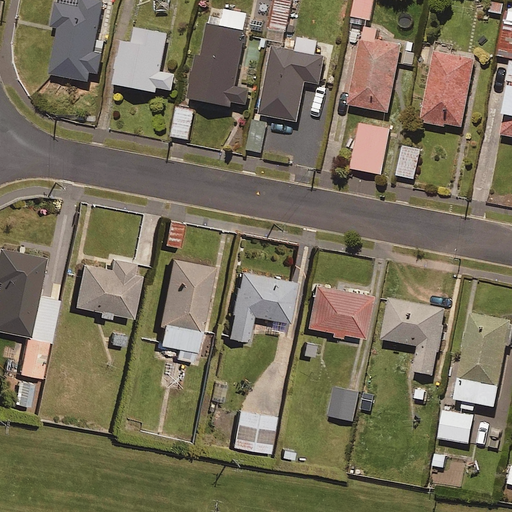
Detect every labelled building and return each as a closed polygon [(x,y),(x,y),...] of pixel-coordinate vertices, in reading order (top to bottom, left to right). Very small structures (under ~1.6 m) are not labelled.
[(104,0),(81,0),(80,5),(56,0),(55,0),(51,23),(60,25),(51,71),(89,78),(91,68),(99,70),(103,50),(95,49),(104,0)] [(295,0),(278,0),(273,28),(289,31),(295,0)] [(374,0),(355,0),(353,13),(371,17),(374,0)] [(212,4),(190,94),(228,104),(230,97),(247,102),(251,87),(235,83),(246,41),(242,40),(249,13),(212,4)] [(511,10),(506,9),(496,51),(511,54),(511,10)] [(120,37),(113,83),(157,90),(158,84),(174,87),(176,71),(162,69),(169,28),(137,23),(134,39),(120,37)] [(379,27),(364,24),(350,102),(390,109),(402,42),(377,38),(379,27)] [(316,52),(318,42),(302,39),(300,49),(274,44),(261,111),(299,119),(306,78),(320,81),(326,54),(316,52)] [(476,55),(436,47),(421,119),(445,123),(446,119),(463,123),(476,55)] [(511,57),(510,57),(506,79),(510,80),(501,131),(511,132),(511,57)] [(195,108),(178,105),(173,135),(190,137),(195,108)] [(262,151),(268,121),(254,118),(248,148),(262,151)] [(391,125),(362,120),(353,165),(382,171),(391,125)] [(421,146),(404,143),(398,173),(415,176),(421,146)] [(183,221),(168,218),(163,241),(178,244),(183,221)] [(0,325),(25,330),(18,369),(39,373),(45,340),(47,341),(56,295),(35,291),(42,250),(0,242),(0,325)] [(81,258),(73,302),(99,307),(98,313),(108,315),(109,309),(130,312),(138,268),(125,266),(126,256),(109,253),(108,263),(81,258)] [(211,261),(171,254),(156,339),(177,343),(175,355),(193,359),(211,261)] [(294,278),(237,267),(224,332),(246,336),(251,311),(286,317),(294,278)] [(314,280),(306,323),(329,327),(328,332),(341,335),(342,329),(362,333),(369,290),(314,280)] [(447,306),(391,296),(383,335),(419,342),(415,367),(435,371),(447,306)] [(511,317),(473,309),(453,393),(463,395),(460,405),(475,409),(477,399),(495,403),(511,327),(511,317)] [(127,332),(112,330),(109,350),(124,352),(127,332)] [(318,341),(301,339),(299,353),(316,356),(318,341)] [(31,379),(17,378),(15,401),(29,402),(31,379)] [(227,383),(214,379),(208,400),(221,404),(227,383)] [(359,389),(335,384),(329,413),(353,418),(359,389)] [(274,412),(238,407),(232,443),(268,448),(274,412)] [(475,413),(444,407),(439,436),(469,441),(475,413)]
